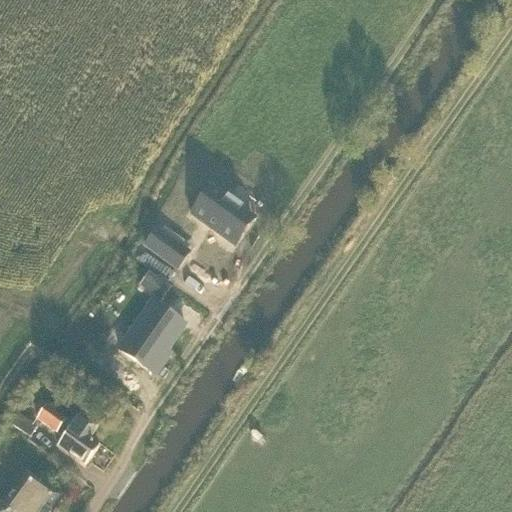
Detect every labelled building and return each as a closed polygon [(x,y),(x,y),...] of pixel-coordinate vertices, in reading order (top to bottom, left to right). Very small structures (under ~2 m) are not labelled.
[(252,219),(211,190),(191,217),(232,247),(252,219)] [(189,256),(157,233),(145,249),(178,272),(189,256)] [(149,276),(140,288),(159,301),(168,289),(149,276)] [(153,305),(119,352),(150,374),(149,376),(150,377),(185,327),(153,305)] [(89,441),(97,429),(81,417),(74,428),(46,408),(37,422),(64,441),(58,449),(86,469),(100,449),(89,441)] [(37,430),(20,419),(14,429),(31,440),(37,430)] [(0,511),(54,511),(63,500),(27,475),(4,508),(0,505),(0,511)]
